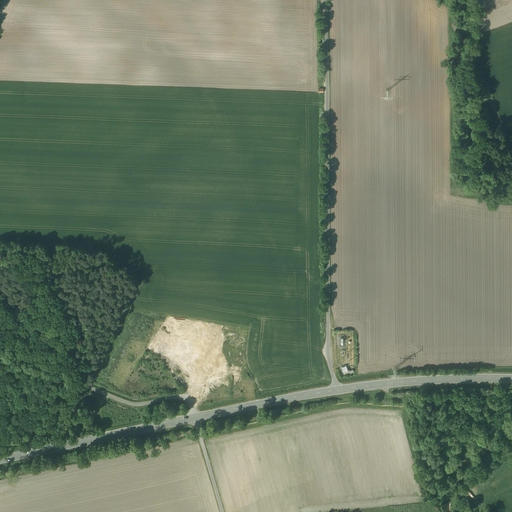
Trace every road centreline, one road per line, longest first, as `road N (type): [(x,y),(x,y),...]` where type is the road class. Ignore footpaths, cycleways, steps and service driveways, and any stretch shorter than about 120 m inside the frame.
road 1 (residential): [(323,0),(327,350),(337,389)]
road 2 (unclassified): [(194,417),(185,397),(135,405),(0,353)]
road 3 (secondary): [(0,459),(194,417)]
road 4 (secondary): [(337,389),(511,378)]
road 5 (secondary): [(194,417),(337,389)]
